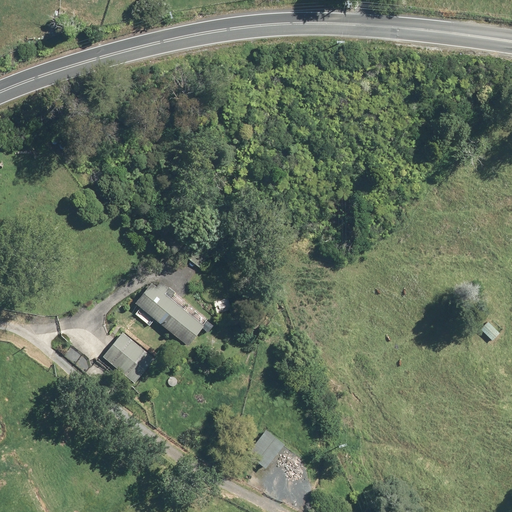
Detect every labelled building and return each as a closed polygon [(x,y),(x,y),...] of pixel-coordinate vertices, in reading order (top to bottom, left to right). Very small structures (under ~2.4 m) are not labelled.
[(130,302),(182,346),(198,327),(207,333),(215,324),(155,273),(130,302)] [(227,297),(214,300),(216,309),(229,306),(227,297)] [(487,320),(477,330),(490,343),(500,333),(487,320)] [(122,330),(100,357),(133,385),(156,359),(122,330)] [(264,428),(245,453),(265,468),(284,443),(264,428)]
